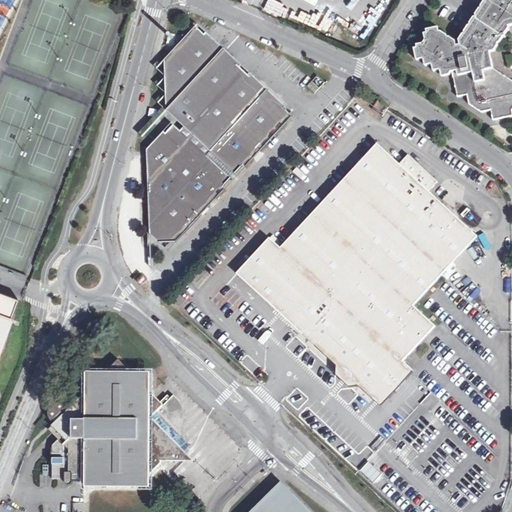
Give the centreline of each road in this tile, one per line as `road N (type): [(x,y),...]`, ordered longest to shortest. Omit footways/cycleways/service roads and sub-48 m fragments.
road 1 (secondary): [(133,304),(359,511)]
road 2 (secondary): [(158,0),(101,209)]
road 3 (unclassified): [(367,75),(202,0)]
road 4 (unclassified): [(511,173),(367,75)]
road 5 (tertiary): [(60,330),(0,473)]
